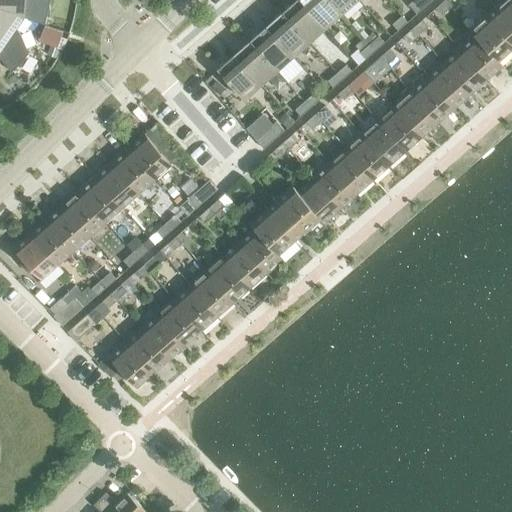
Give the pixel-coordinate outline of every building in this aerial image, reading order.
[(0,0),(0,8),(24,17),(24,18),(44,25),(46,17),(49,18),(49,6),(49,0),(0,0)] [(300,0),(296,0),(282,12),(309,43),(325,29),(300,0)] [(328,0),(300,0),(325,29),(341,14),(328,0)] [(357,0),(328,0),(341,14),(358,0),(357,0)] [(413,0),(408,5),(416,15),(432,0),(413,0)] [(511,0),(505,0),(496,9),(509,24),(501,31),(511,43),(511,0)] [(435,9),(441,15),(450,7),(445,1),(435,9)] [(0,59),(11,73),(17,66),(19,69),(25,58),(24,58),(30,52),(26,50),(23,41),(19,34),(18,32),(16,29),(24,18),(24,17),(0,8),(0,59)] [(471,31),(475,35),(498,61),(511,48),(511,43),(501,31),(509,24),(496,9),(471,31)] [(282,12),(266,27),(293,57),(309,43),(282,12)] [(392,25),(397,31),(407,23),(401,16),(392,25)] [(422,21),(412,29),(418,36),(427,27),(422,21)] [(266,27),(250,41),(277,71),(293,57),(266,27)] [(418,36),(412,29),(403,37),(408,44),(418,36)] [(372,33),(364,40),(369,45),(377,38),(372,33)] [(475,35),(459,49),(486,80),(502,65),(498,61),(475,35)] [(361,36),(351,44),(354,48),(359,53),(369,45),(364,40),(361,36)] [(377,38),(369,45),(374,52),(384,43),(378,37),(377,38)] [(250,41),(233,55),(260,86),(277,71),(250,41)] [(374,52),(369,45),(359,53),(365,60),(374,52)] [(50,47),(47,56),(55,59),(58,50),(50,47)] [(389,49),(380,58),(385,64),(395,56),(389,49)] [(459,49),(442,64),(469,94),(486,80),(459,49)] [(260,86),(233,55),(217,70),(244,100),(260,86)] [(385,64),(380,58),(370,66),(376,73),(385,64)] [(442,64),(426,78),(453,108),(469,94),(442,64)] [(346,65),(336,73),(342,80),(351,72),(346,65)] [(342,80),(336,73),(327,82),(332,88),(342,80)] [(357,78),(347,86),(353,93),(362,85),(357,78)] [(426,78),(410,92),(437,123),(453,108),(426,78)] [(353,93),(347,86),(338,94),(344,101),(353,93)] [(410,92),(394,106),(421,137),(437,123),(410,92)] [(313,94),(304,102),(310,108),(319,100),(313,94)] [(310,108),(304,102),(294,110),(300,117),(310,108)] [(324,106),(315,115),(321,121),(330,113),(324,106)] [(394,106),(378,121),(404,151),(421,137),(394,106)] [(263,114),(246,130),(255,140),(272,125),(263,114)] [(285,114),(278,120),(286,129),(293,123),(285,114)] [(321,121),(315,115),(305,123),(311,130),(321,121)] [(378,121),(361,135),(388,165),(404,151),(378,121)] [(255,140),(263,149),(284,131),(275,122),(272,125),(255,140)] [(144,134),(127,149),(154,179),(183,154),(168,137),(156,147),(144,134)] [(292,135),(282,143),(288,150),(298,142),(292,135)] [(361,135),(345,149),(372,180),(388,165),(361,135)] [(288,150),(282,143),(273,152),(279,158),(288,150)] [(127,149),(111,163),(138,193),(154,179),(127,149)] [(345,149),(329,163),(356,194),(372,180),(345,149)] [(111,163),(94,177),(121,208),(138,193),(111,163)] [(329,163),(313,178),(340,208),(356,194),(329,163)] [(94,177),(78,191),(105,222),(121,208),(94,177)] [(313,178),(297,191),(296,192),(319,218),(323,222),(340,208),(313,178)] [(187,216),(217,190),(209,180),(198,189),(189,198),(179,207),(187,216)] [(190,180),(180,188),(189,198),(198,189),(190,180)] [(293,187),(276,202),(289,217),(281,224),(294,240),(319,218),(296,192),(297,191),(293,187)] [(78,191),(62,206),(89,236),(105,222),(78,191)] [(218,200),(208,208),(214,215),(221,209),(224,207),(218,200)] [(250,224),(254,229),(255,228),(278,254),(294,240),(281,224),(289,217),(276,202),(250,224)] [(62,206),(46,220),(73,250),(89,236),(62,206)] [(214,215),(208,208),(199,217),(205,223),(214,215)] [(221,209),(214,215),(220,221),(227,215),(221,209)] [(174,216),(165,224),(171,231),(180,222),(174,216)] [(46,220),(30,234),(56,265),(73,250),(46,220)] [(171,231),(165,224),(155,232),(161,239),(171,231)] [(185,228),(176,237),(182,243),(189,237),(191,235),(185,228)] [(255,228),(254,229),(239,243),(265,273),(282,259),(278,254),(255,228)] [(56,265),(30,234),(13,249),(40,279),(56,265)] [(182,243),(176,237),(166,245),(172,252),(182,243)] [(189,237),(182,243),(187,250),(194,244),(189,237)] [(239,243),(222,257),(249,288),(265,273),(239,243)] [(142,244),(132,253),(138,259),(148,251),(142,244)] [(138,259),(132,253),(123,261),(129,267),(138,259)] [(153,257),(143,265),(149,272),(159,264),(153,257)] [(222,257),(206,271),(233,302),(249,288),(222,257)] [(149,272),(143,265),(134,274),(140,280),(149,272)] [(206,271),(190,285),(217,316),(233,302),(206,271)] [(109,273),(100,281),(106,288),(115,279),(109,273)] [(106,288),(100,281),(90,289),(96,296),(106,288)] [(190,285),(174,300),(200,330),(217,316),(190,285)] [(75,286),(61,299),(67,305),(74,299),(81,293),(75,286)] [(120,286),(111,294),(117,300),(126,292),(120,286)] [(81,293),(74,299),(82,308),(89,302),(81,293)] [(117,300),(111,294),(101,302),(107,309),(117,300)] [(61,299),(48,310),(54,316),(67,305),(61,299)] [(53,317),(62,327),(82,308),(74,299),(67,305),(54,316),(53,317)] [(174,300),(157,314),(184,345),(200,330),(174,300)] [(75,342),(96,324),(88,314),(67,333),(75,342)] [(157,314),(141,328),(168,359),(184,345),(157,314)] [(141,328),(125,342),(152,373),(168,359),(141,328)] [(152,373),(125,342),(108,357),(120,370),(135,388),(152,373)] [(108,357),(100,364),(111,378),(120,370),(108,357)] [(105,493),(99,499),(111,511),(144,511),(126,493),(115,503),(105,493)] [(99,511),(111,511),(99,499),(93,505),(99,511)]
